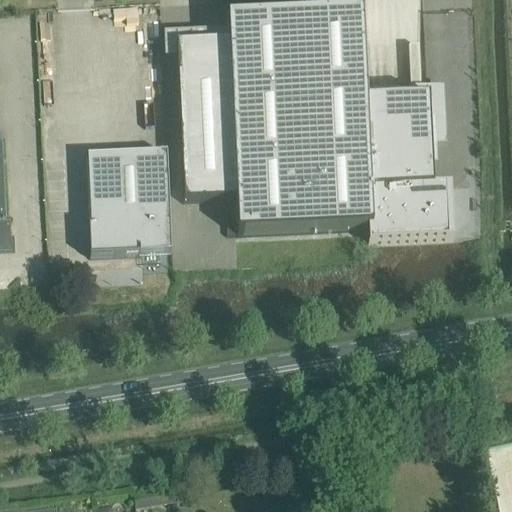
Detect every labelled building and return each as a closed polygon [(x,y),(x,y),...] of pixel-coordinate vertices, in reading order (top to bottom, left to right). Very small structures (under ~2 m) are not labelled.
[(228,44),(229,67),(229,74),(177,76),(182,204),(234,202),(235,202),(237,239),(367,233),(368,249),(453,245),(450,190),(444,190),(444,192),(438,192),(438,190),(432,191),(430,149),(430,145),(427,145),(426,129),(429,129),(428,103),(365,106),(361,17),(227,24),(228,44)] [(166,48),(206,46),(206,40),(196,41),(196,35),(165,37),(166,48)] [(0,255),(11,255),(10,225),(6,225),(2,145),(0,145),(0,255)] [(143,258),(167,257),(171,257),(167,157),(86,160),(89,214),(90,231),(88,231),(89,259),(90,262),(115,261),(139,260),(139,258),(143,258)] [(174,489),(163,491),(165,507),(177,505),(174,489)]
